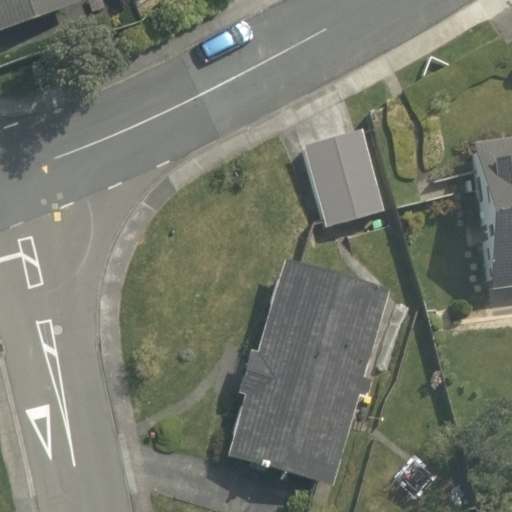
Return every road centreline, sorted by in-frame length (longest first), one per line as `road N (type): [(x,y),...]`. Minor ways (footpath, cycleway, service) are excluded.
road 1 (residential): [(14,180),(207,94),(375,0)]
road 2 (residential): [(14,180),(86,511)]
